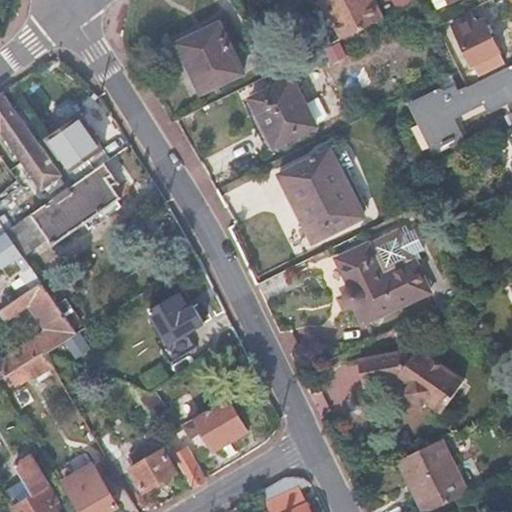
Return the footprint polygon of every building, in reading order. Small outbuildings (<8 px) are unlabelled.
[(329,11),(342,37),(417,0),(397,0),(399,2),(382,10),(377,0),(318,0),(325,13),(329,11)] [(469,8),(456,15),(458,19),(454,21),(474,61),(499,49),(483,18),(476,21),(469,8)] [(244,72),(220,22),(178,43),(203,92),(244,72)] [(511,68),(510,64),(466,85),(447,94),(439,91),(415,103),(437,146),(462,135),(453,115),(487,98),(491,105),(506,98),(504,90),(511,85),(511,68)] [(316,124),(292,77),(251,97),(275,146),(316,124)] [(3,91),(0,93),(0,126),(2,128),(22,158),(43,187),(47,184),(51,191),(65,181),(61,175),(62,174),(37,138),(3,91)] [(80,114),(46,138),(60,157),(63,155),(73,169),(86,161),(92,170),(101,164),(110,157),(90,127),(91,122),(86,116),(85,117),(80,114)] [(335,155),(332,149),(281,173),(314,240),(364,215),(342,169),(354,163),(347,149),(335,155)] [(0,191),(19,176),(12,166),(5,155),(0,158),(0,191)] [(60,157),(77,181),(92,170),(86,161),(73,169),(63,155),(60,157)] [(77,181),(8,230),(24,253),(39,243),(31,230),(39,224),(53,244),(122,196),(101,164),(92,170),(77,181)] [(0,246),(28,291),(43,281),(24,253),(8,230),(0,220),(0,246)] [(385,272),(369,241),(333,259),(346,285),(342,289),(344,297),(346,302),(350,304),(356,304),(364,320),(431,286),(415,256),(385,272)] [(28,291),(0,309),(0,315),(4,321),(29,304),(46,329),(19,346),(20,349),(0,361),(0,378),(46,350),(47,351),(78,332),(43,281),(28,291)] [(188,306),(179,290),(150,306),(170,339),(204,320),(194,303),(188,306)] [(397,349),(355,357),(360,384),(392,377),(406,387),(401,393),(420,405),(424,400),(441,411),(459,384),(410,349),(405,355),(397,349)] [(48,353),(47,351),(46,350),(0,378),(0,380),(7,393),(55,364),(48,353)] [(160,406),(150,388),(134,383),(151,412),(160,406)] [(249,429),(231,399),(188,425),(194,434),(204,429),(215,449),(249,429)] [(170,445),(158,425),(147,433),(158,452),(132,468),(145,489),(177,471),(165,448),(170,445)] [(445,438),(394,462),(408,489),(411,487),(423,511),(421,511),(429,511),(450,502),(472,492),(445,438)] [(193,486),(207,478),(189,448),(175,455),(193,486)] [(59,499),(33,454),(16,463),(34,494),(16,505),(19,511),(60,511),(55,502),(59,499)] [(83,483),(77,473),(65,480),(84,511),(107,511),(119,506),(112,494),(117,490),(108,475),(102,479),(99,473),(83,483)] [(301,488),(312,482),(311,480),(296,475),(286,476),(262,490),(268,501),(299,485),(301,488)] [(25,481),(8,490),(15,503),(32,493),(25,481)] [(312,511),(301,488),(299,485),(268,501),(273,511),(312,511)] [(411,487),(408,489),(419,511),(421,511),(423,511),(411,487)] [(429,511),(451,511),(454,510),(450,502),(429,511)]
